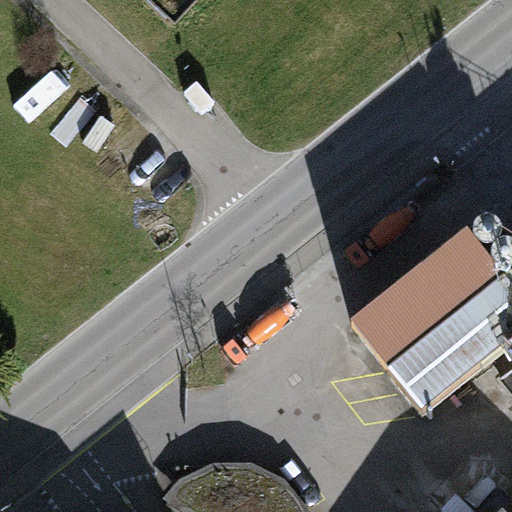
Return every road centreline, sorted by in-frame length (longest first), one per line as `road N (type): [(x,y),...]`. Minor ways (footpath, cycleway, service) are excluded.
road 1 (tertiary): [(0,443),(270,228)]
road 2 (residential): [(40,0),(270,228)]
road 3 (tertiary): [(270,228),(511,33)]
